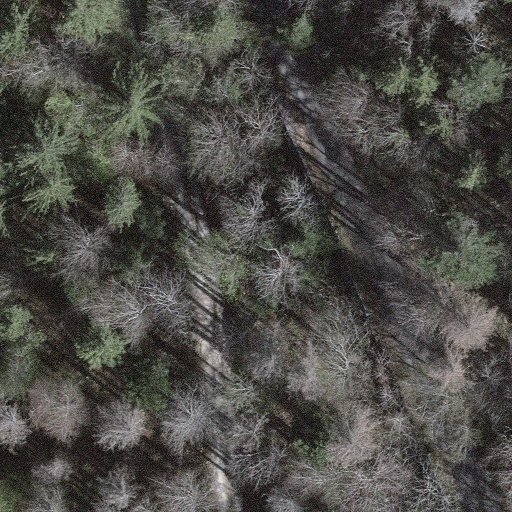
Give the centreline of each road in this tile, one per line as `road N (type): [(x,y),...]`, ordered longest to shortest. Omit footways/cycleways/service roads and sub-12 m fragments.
road 1 (unclassified): [(481,511),(260,0)]
road 2 (track): [(230,511),(194,242),(128,0)]
